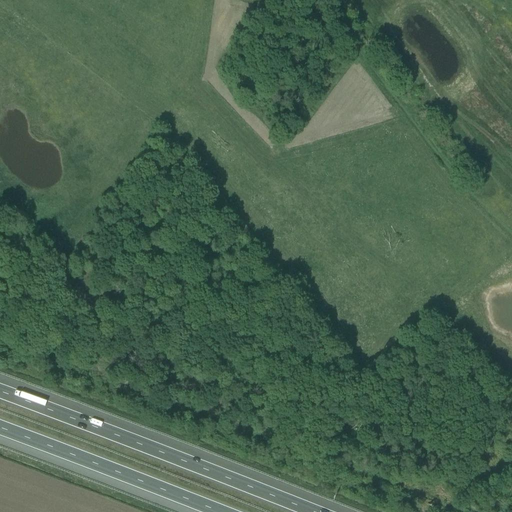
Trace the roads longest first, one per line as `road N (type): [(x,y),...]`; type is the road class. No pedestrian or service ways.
road 1 (motorway): [(322,511),(0,388)]
road 2 (motorway): [(0,429),(215,511)]
